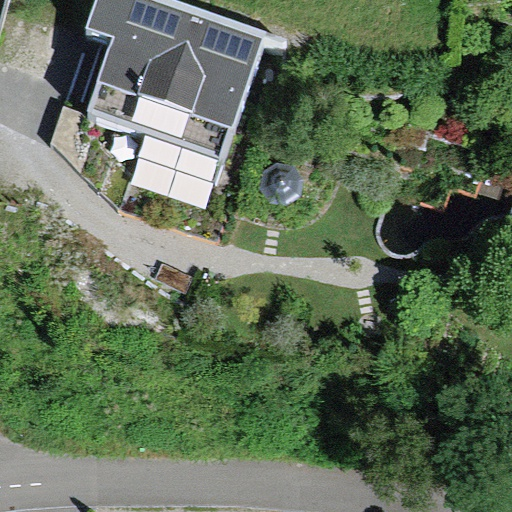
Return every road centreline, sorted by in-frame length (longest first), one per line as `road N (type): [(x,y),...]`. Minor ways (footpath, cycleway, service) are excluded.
road 1 (residential): [(486,511),(442,498),(129,470),(0,478)]
road 2 (residential): [(0,117),(103,216),(211,255)]
